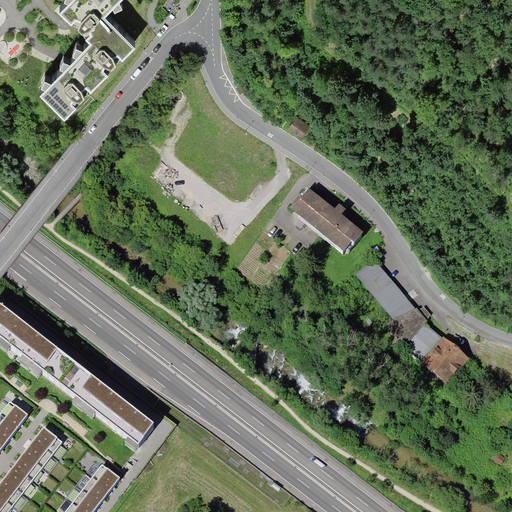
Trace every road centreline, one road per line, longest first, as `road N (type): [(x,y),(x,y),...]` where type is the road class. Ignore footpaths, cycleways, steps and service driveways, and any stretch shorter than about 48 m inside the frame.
road 1 (motorway): [(376,511),(0,221)]
road 2 (residential): [(212,26),(214,66),(241,111),(355,190),(451,310),(511,339)]
road 3 (motorway): [(0,248),(340,511)]
road 4 (residential): [(212,26),(173,42),(0,255)]
road 5 (track): [(311,0),(318,43),(475,158),(511,210)]
